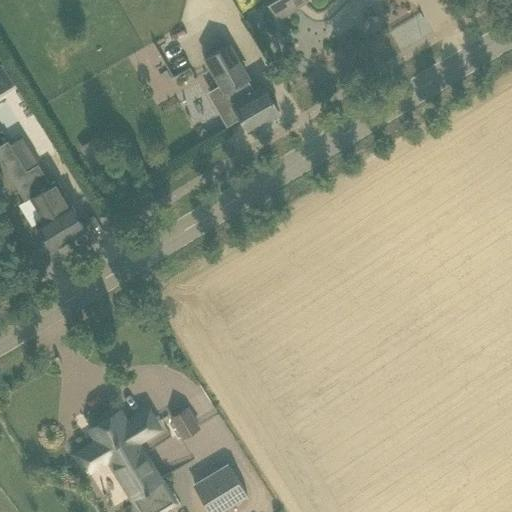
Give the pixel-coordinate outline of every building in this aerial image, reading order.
[(267,0),(277,16),(296,5),(294,1),(295,0),(267,0)] [(145,80),(168,68),(154,42),(131,55),(145,80)] [(206,57),(224,88),(211,96),(227,124),(240,116),(248,130),(279,112),(263,85),(254,90),(228,45),(206,57)] [(109,158),(96,137),(79,147),(91,168),(109,158)] [(27,171),(7,140),(0,144),(0,160),(24,200),(30,197),(43,218),(35,223),(51,249),(68,239),(39,190),(27,171)] [(62,206),(49,184),(37,165),(27,171),(39,190),(68,239),(85,228),(69,202),(62,206)] [(185,407),(170,416),(183,438),(198,429),(185,407)] [(98,441),(77,454),(87,470),(108,457),(114,466),(142,449),(136,440),(158,427),(148,411),(126,424),(118,411),(90,428),(98,441)] [(219,449),(183,470),(198,495),(234,474),(219,449)]
